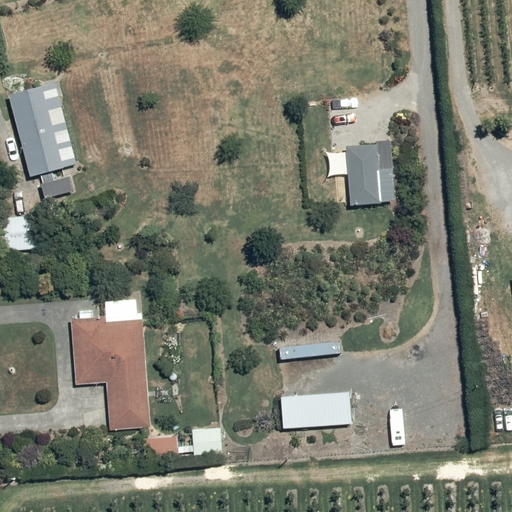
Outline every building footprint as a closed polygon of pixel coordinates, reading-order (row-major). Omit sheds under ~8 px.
[(76,165),(57,82),(10,92),(30,176),(76,165)] [(381,170),(379,145),(349,147),(352,204),(395,201),(393,169),(381,170)] [(39,248),(38,214),(3,215),(4,249),(39,248)] [(105,312),(106,317),(74,318),(76,383),(108,381),(110,428),(149,426),(144,310),(105,312)] [(352,422),(350,392),(283,396),(285,426),(352,422)] [(222,453),(223,429),(195,427),(194,452),(222,453)] [(179,434),(145,434),(145,458),(179,459),(179,434)]
